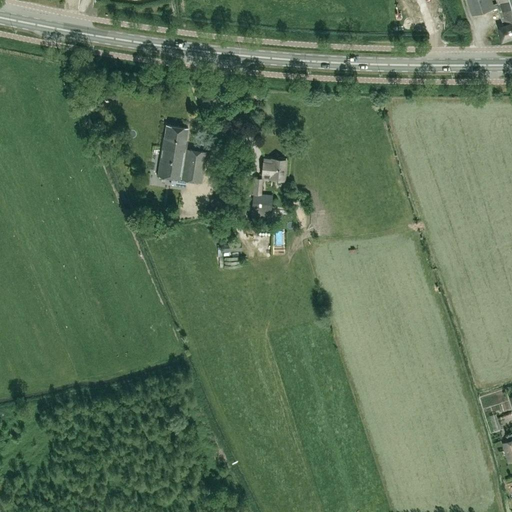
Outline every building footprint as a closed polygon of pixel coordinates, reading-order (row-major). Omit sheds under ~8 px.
[(504,25),(498,27),(502,41),(511,37),(511,0),(496,0),(498,3),(493,4),(491,0),(467,0),(472,16),(498,8),(504,25)] [(163,137),(157,176),(201,183),(206,152),(185,148),(187,141),(186,140),(188,128),(165,124),(164,137),(163,137)] [(276,157),(276,159),(271,159),(263,158),(262,167),(261,177),(269,177),(269,179),(284,180),(286,160),(284,160),(284,158),(276,157)] [(271,215),(271,210),(272,196),(263,195),(263,194),(260,194),(261,179),(254,178),(254,182),(248,181),(247,193),(253,194),(250,219),(267,221),(267,215),(271,215)] [(511,433),(506,435),(508,441),(502,443),(509,462),(511,460),(511,433)]
